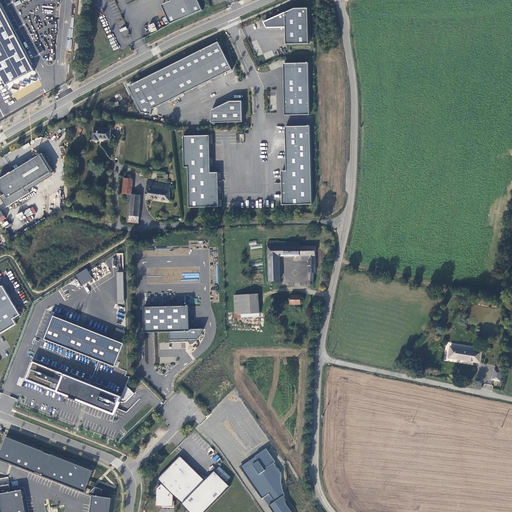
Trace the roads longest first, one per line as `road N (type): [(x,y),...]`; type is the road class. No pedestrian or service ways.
road 1 (tertiary): [(269,0),(0,138)]
road 2 (unclassified): [(348,222),(355,123),(341,9)]
road 3 (unclassified): [(348,222),(149,227)]
road 4 (unclassified): [(511,400),(319,358)]
road 5 (tertiary): [(0,416),(118,463),(130,480),(129,511)]
road 6 (track): [(339,261),(429,283),(498,291),(511,283)]
road 7 (unclassified): [(331,511),(316,466),(319,358)]
road 8 (unclassified): [(319,358),(348,222)]
